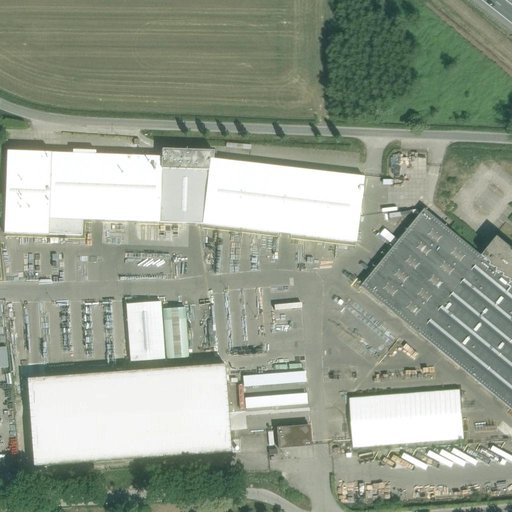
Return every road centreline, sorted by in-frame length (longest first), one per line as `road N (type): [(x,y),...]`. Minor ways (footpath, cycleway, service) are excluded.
road 1 (unclassified): [(511,139),(51,120),(0,103)]
road 2 (unclassified): [(1,511),(245,493),(285,511)]
